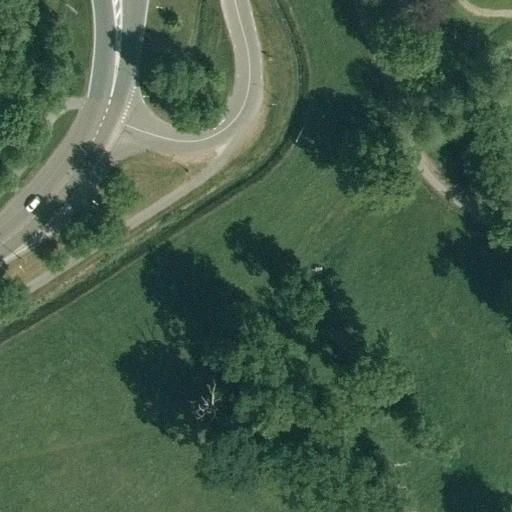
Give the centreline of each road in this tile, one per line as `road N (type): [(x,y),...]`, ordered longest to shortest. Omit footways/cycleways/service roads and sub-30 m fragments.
road 1 (unclassified): [(103,117),(180,141),(213,138),(237,115),(248,80),(234,0)]
road 2 (tertiary): [(0,244),(75,167),(103,117)]
